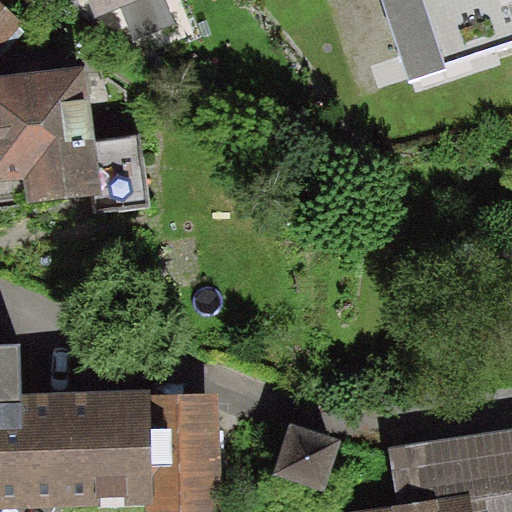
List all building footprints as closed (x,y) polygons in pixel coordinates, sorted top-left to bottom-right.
[(89,0),(98,21),(124,10),(148,0),(89,0)] [(168,0),(148,0),(124,10),(137,40),(178,23),(168,0)] [(511,51),(511,0),(381,0),(410,85),(511,51)] [(0,54),(24,27),(0,5),(0,54)] [(88,77),(0,86),(0,192),(25,190),(28,214),(95,207),(96,220),(150,214),(142,140),(96,145),(88,77)] [(0,511),(155,511),(154,403),(23,406),(22,353),(0,353),(0,511)] [(224,511),(222,403),(154,403),(155,511),(224,511)] [(341,452),(291,437),(275,487),(325,503),(341,452)] [(511,511),(511,437),(388,455),(397,511),(473,502),(474,511),(511,511)] [(474,511),(473,502),(397,511),(396,511),(474,511)]
